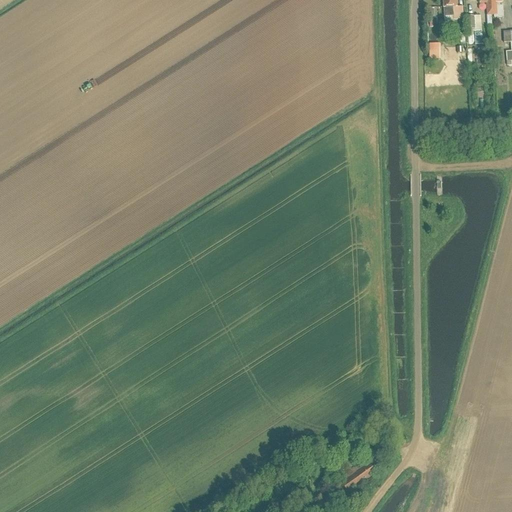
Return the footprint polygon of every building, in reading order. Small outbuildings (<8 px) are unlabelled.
[(443,0),(445,18),(454,17),(453,8),(457,8),(456,0),(443,0)] [(491,0),(480,0),(481,5),(487,4),(487,17),(492,16),(491,0)] [(491,0),(492,16),(494,16),(495,19),(504,19),(503,7),(500,8),(499,4),(503,3),(502,0),(491,0)] [(511,32),(503,33),(504,44),(511,44),(511,53),(507,53),(507,63),(511,62),(511,32)] [(348,435),(356,447),(370,439),(367,434),(375,429),(370,421),(348,435)] [(364,462),(338,481),(348,495),(357,488),(360,492),(377,479),(364,462)]
